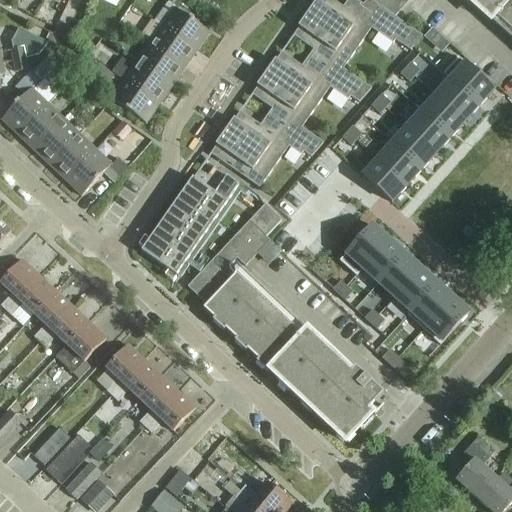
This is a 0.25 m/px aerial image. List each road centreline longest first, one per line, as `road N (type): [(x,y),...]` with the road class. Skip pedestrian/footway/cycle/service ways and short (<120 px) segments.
road 1 (residential): [(109,254),(165,174),(172,124),(237,31),(271,0)]
road 2 (tertiary): [(357,492),(511,320)]
road 3 (residential): [(109,254),(241,381)]
road 4 (residential): [(241,381),(121,511)]
road 5 (residential): [(241,381),(357,492)]
